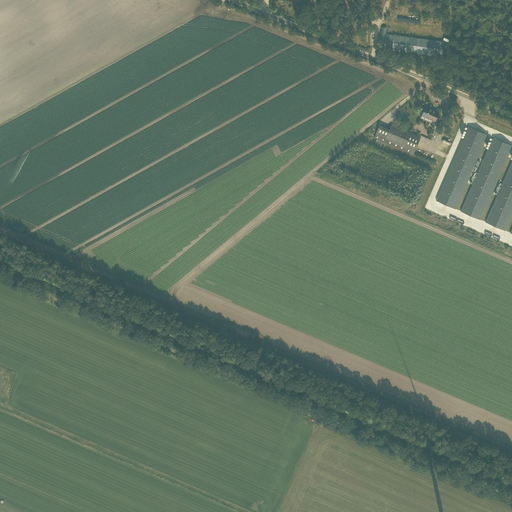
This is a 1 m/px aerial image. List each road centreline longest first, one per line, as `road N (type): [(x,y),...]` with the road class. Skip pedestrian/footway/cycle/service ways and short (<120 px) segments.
road 1 (track): [(511,498),(0,274)]
road 2 (unclassified): [(511,117),(231,0)]
